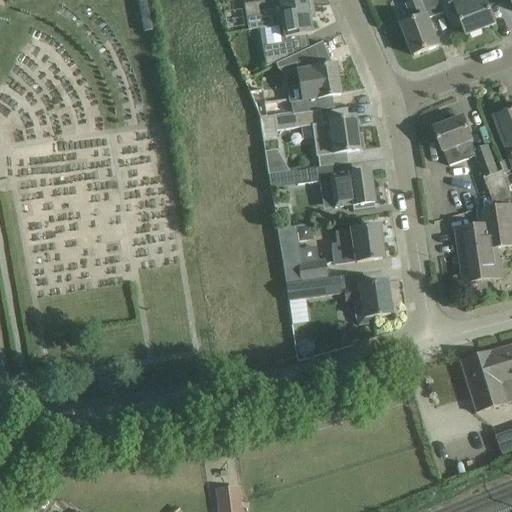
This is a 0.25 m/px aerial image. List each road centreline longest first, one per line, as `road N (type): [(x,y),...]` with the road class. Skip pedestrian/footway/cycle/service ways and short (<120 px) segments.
road 1 (residential): [(429,343),(252,395),(31,433),(0,473)]
road 2 (residential): [(429,343),(392,101)]
road 3 (residential): [(392,101),(511,57)]
